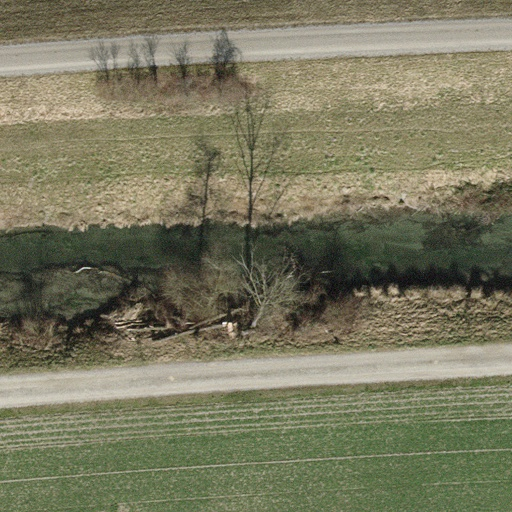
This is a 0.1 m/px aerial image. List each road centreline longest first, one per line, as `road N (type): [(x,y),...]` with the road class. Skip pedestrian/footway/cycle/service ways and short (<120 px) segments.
road 1 (track): [(0,389),(511,363)]
road 2 (track): [(511,30),(0,47)]
